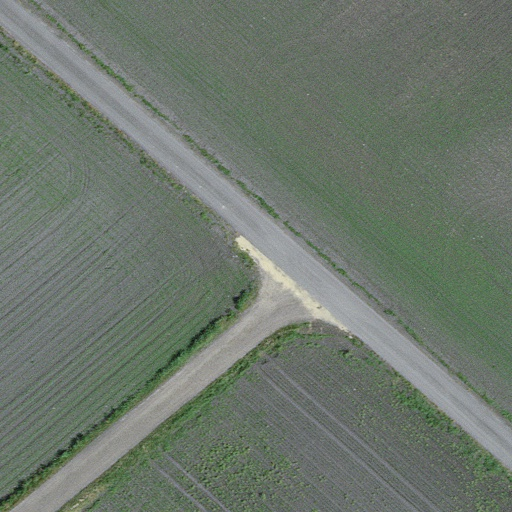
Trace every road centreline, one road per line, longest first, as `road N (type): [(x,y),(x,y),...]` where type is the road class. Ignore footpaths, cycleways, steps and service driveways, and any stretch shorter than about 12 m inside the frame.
road 1 (track): [(0,4),(511,450)]
road 2 (track): [(29,511),(313,277)]
